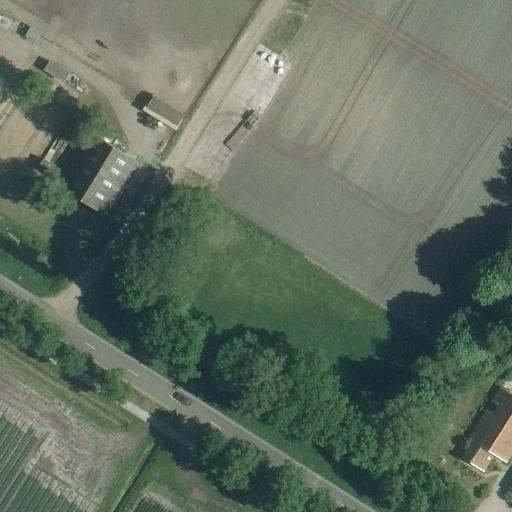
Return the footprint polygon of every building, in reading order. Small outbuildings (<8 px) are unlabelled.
[(36,45),(43,34),(33,28),(26,39),(36,45)] [(13,66),(7,76),(32,89),(37,79),(13,66)] [(0,99),(8,86),(0,80),(0,99)] [(116,110),(109,122),(139,140),(146,128),(116,110)] [(108,218),(141,165),(90,134),(58,187),(108,218)] [(55,181),(61,171),(44,161),(38,170),(55,181)] [(483,334),(493,324),(483,315),(474,326),(483,334)] [(511,394),(501,388),(493,402),(497,405),(491,415),(486,412),(470,439),(475,442),(464,459),(485,472),(495,456),(506,463),(511,453),(511,394)]
